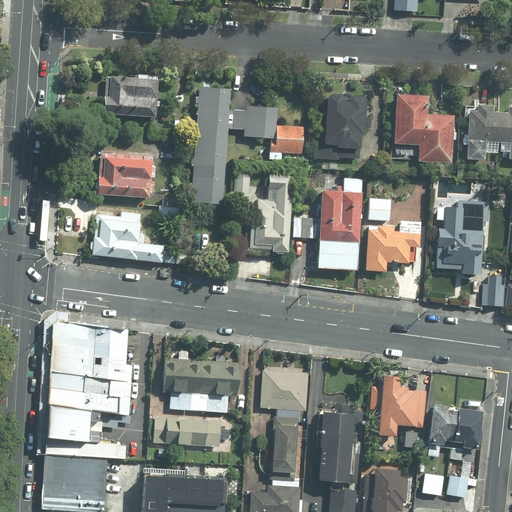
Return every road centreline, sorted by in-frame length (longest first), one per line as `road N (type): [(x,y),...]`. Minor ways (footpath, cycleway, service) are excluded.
road 1 (secondary): [(20,279),(511,349)]
road 2 (residential): [(37,28),(511,54)]
road 3 (primary): [(37,28),(20,279)]
road 4 (primary): [(20,279),(5,511)]
road 5 (residential): [(511,349),(495,511)]
